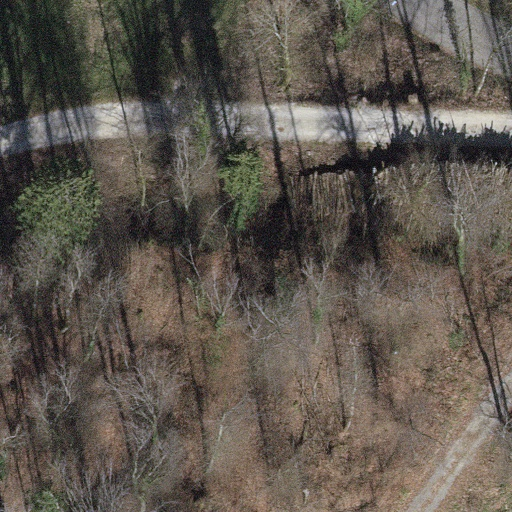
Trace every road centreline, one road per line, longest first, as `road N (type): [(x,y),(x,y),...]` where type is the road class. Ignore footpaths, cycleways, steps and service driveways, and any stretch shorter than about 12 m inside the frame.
road 1 (track): [(511,120),(269,91),(73,100),(0,127)]
road 2 (track): [(511,403),(425,511)]
